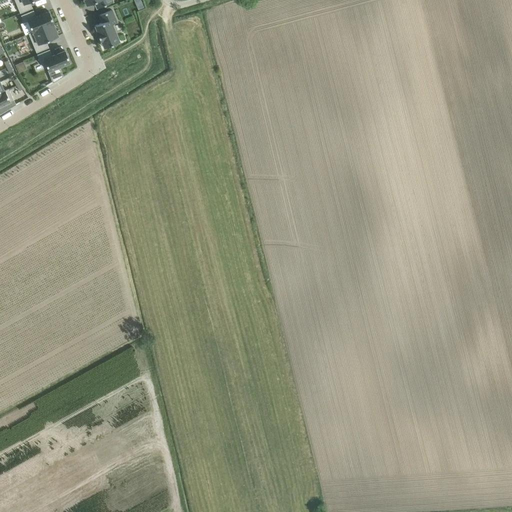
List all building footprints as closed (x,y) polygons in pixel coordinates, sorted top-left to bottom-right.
[(13,0),(19,13),(32,8),(29,2),(33,0),(13,0)] [(140,0),(134,0),(138,9),(143,7),(140,0)] [(33,10),(20,15),(23,22),(27,21),(32,32),(52,24),(53,24),(48,11),(35,17),(33,10)] [(111,10),(99,15),(102,23),(95,26),(97,32),(96,33),(100,42),(101,42),(104,48),(118,42),(111,25),(116,23),(111,10)] [(57,36),(52,24),(32,32),(28,34),(35,53),(48,48),(45,41),(57,36)] [(51,56),(49,50),(36,55),(39,62),(43,60),(51,78),(63,73),(60,66),(69,62),(64,51),(51,56)] [(0,92),(0,105),(13,100),(8,89),(3,91),(0,92)]
